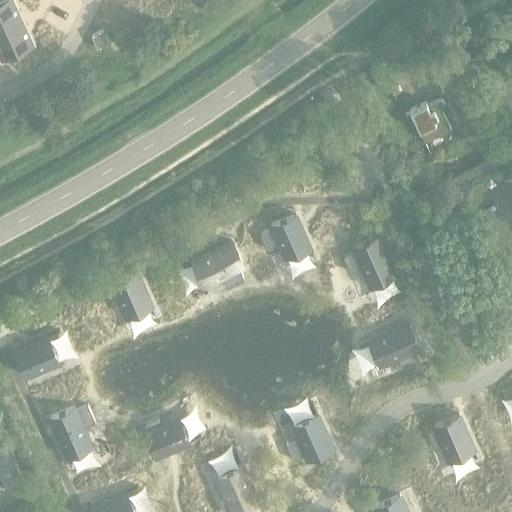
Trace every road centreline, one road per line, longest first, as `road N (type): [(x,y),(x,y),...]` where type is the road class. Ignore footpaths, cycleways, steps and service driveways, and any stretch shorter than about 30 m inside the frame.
road 1 (tertiary): [(0,231),(194,117),(353,0)]
road 2 (unclassified): [(390,62),(511,0)]
